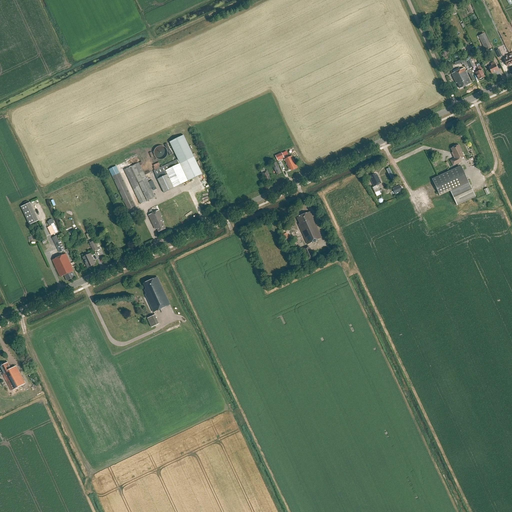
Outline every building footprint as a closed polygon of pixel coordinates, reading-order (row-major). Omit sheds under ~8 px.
[(485,33),(479,36),(486,50),(492,47),(485,33)] [(488,68),(491,74),(498,71),(494,62),(491,64),(492,66),(488,68)] [(479,71),(475,73),(479,80),(485,77),(481,70),(482,70),(480,66),(478,68),(479,71)] [(457,83),(460,89),(471,84),(464,68),(452,74),(456,84),(457,83)] [(170,142),(178,160),(189,183),(202,177),(184,136),(170,142)] [(457,164),(459,167),(432,179),(440,196),(450,191),(457,205),(475,197),(461,166),(460,166),(459,163),(461,162),(460,159),(464,157),(459,145),(451,149),(454,155),(453,155),(454,159),(450,161),(453,166),(457,164)] [(289,170),(291,169),(291,171),(297,168),(292,156),(284,160),(289,170)] [(155,171),(153,171),(164,194),(189,183),(178,160),(177,160),(176,157),(165,162),(166,165),(160,168),(159,166),(153,168),(155,171)] [(276,162),(272,164),(277,175),(281,173),(276,162)] [(139,163),(124,170),(141,204),(146,202),(145,199),(137,183),(138,182),(147,201),(155,197),(154,196),(148,183),(140,166),(139,163)] [(109,169),(122,197),(128,210),(135,206),(120,173),(119,173),(116,166),(109,169)] [(261,173),(264,179),(265,179),(266,182),(271,180),(269,176),(269,175),(267,171),(266,171),(264,168),(260,170),(262,173),(261,173)] [(372,188),(375,193),(381,190),(379,185),(381,183),(377,175),(375,175),(374,174),(370,176),(371,177),(370,178),(374,187),(372,188)] [(400,186),(392,189),(395,194),(402,191),(400,186)] [(30,202),(21,206),(29,225),(39,220),(30,202)] [(162,217),(159,210),(148,215),(154,227),(156,226),(159,232),(166,229),(163,223),(164,222),(161,217),(162,217)] [(300,229),(308,245),(322,238),(310,212),(297,218),(300,224),(298,224),(300,229)] [(53,237),(60,253),(65,250),(58,235),(53,237)] [(89,243),(94,252),(99,249),(95,240),(89,243)] [(314,258),(309,246),(302,249),(307,261),(314,258)] [(64,276),(67,281),(75,278),(73,272),(74,271),(72,268),(72,267),(66,254),(52,260),(60,277),(64,276)] [(83,258),(88,268),(95,264),(90,254),(83,258)] [(145,295),(153,312),(170,305),(157,277),(144,284),(146,289),(145,290),(147,294),(145,295)] [(147,319),(152,328),(159,324),(155,315),(147,319)] [(124,333),(126,338),(148,328),(145,323),(124,333)] [(0,367),(2,372),(11,391),(25,384),(16,366),(11,369),(8,363),(0,366),(0,367)]
